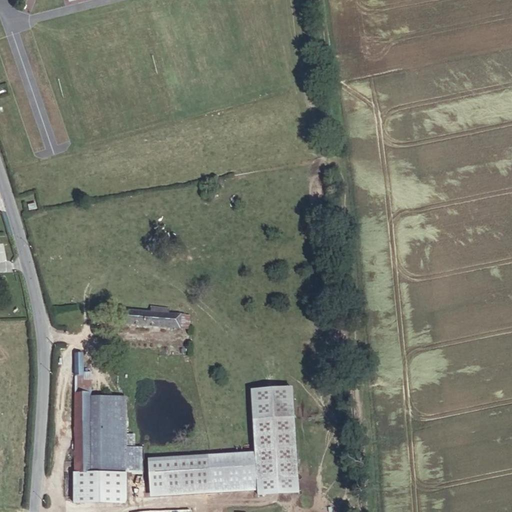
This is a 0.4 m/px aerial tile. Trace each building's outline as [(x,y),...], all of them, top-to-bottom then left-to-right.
[(69,0),(71,8),(104,0),(69,0)] [(187,327),(187,311),(127,310),(126,325),(187,327)] [(197,312),(187,311),(187,327),(196,327),(197,312)] [(95,370),(84,368),(84,375),(78,374),(78,381),(95,382),(95,370)] [(95,391),(95,382),(78,381),(78,391),(95,391)] [(95,471),(95,391),(78,391),(80,471),(95,471)] [(131,391),(95,391),(95,471),(130,471),(131,471),(132,445),(131,391)] [(263,420),(267,480),(307,477),(303,418),(263,420)] [(148,445),(132,445),(131,471),(149,471),(148,445)] [(157,459),(159,486),(220,482),(265,480),(264,452),(219,455),(157,459)] [(78,471),(78,501),(130,501),(130,471),(95,471),(80,471),(78,471)]
